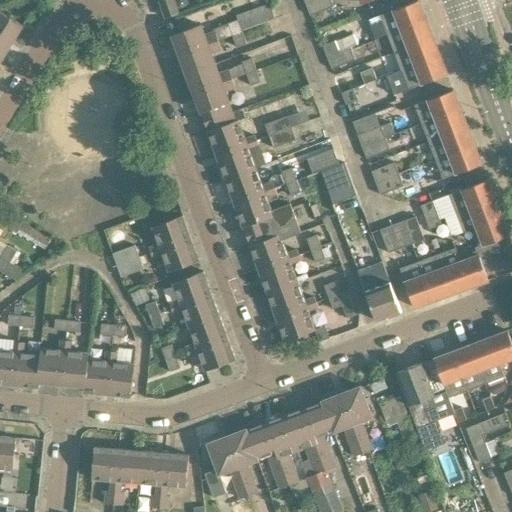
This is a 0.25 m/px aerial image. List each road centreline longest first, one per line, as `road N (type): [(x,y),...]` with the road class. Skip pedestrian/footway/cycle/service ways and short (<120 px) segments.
road 1 (residential): [(263,384),(137,42),(122,17),(96,5)]
road 2 (residential): [(263,384),(492,301)]
road 3 (residential): [(63,408),(166,417),(263,384)]
road 4 (residential): [(0,117),(50,35),(76,9),(96,5)]
